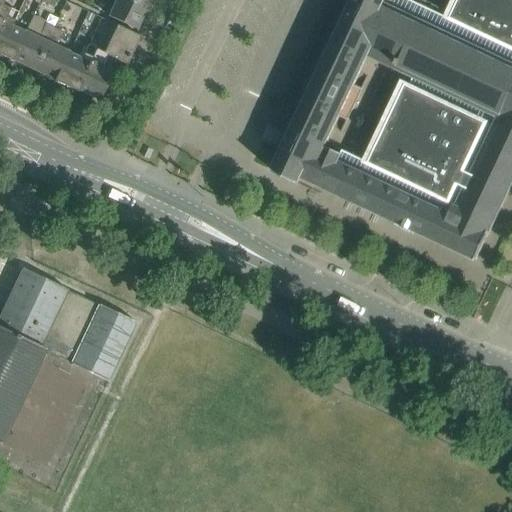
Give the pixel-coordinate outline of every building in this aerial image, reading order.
[(147,7),(133,0),(112,0),(115,1),(108,15),(137,29),(147,7)] [(511,183),(511,63),(390,6),(392,0),(352,0),(272,171),(298,183),(301,177),(398,223),(398,224),(401,226),(411,230),(415,232),(415,231),(476,259),(511,183)] [(0,55),(11,60),(25,31),(24,30),(24,31),(11,25),(17,11),(1,3),(0,5),(0,4),(0,55)] [(33,70),(53,27),(44,22),(38,37),(25,31),(11,60),(12,61),(12,60),(33,70)] [(103,52),(103,53),(115,59),(115,60),(118,61),(126,65),(140,35),(117,25),(107,45),(104,53),(103,52)] [(69,51),(69,52),(69,51),(55,44),(61,30),(53,27),(33,70),(54,80),(55,80),(69,51)] [(99,101),(113,72),(110,71),(115,60),(115,59),(103,53),(103,52),(102,52),(96,64),(90,62),(96,49),(87,45),(81,57),(69,52),(69,51),(55,80),(54,80),(53,81),(77,92),(78,91),(99,101)] [(127,340),(135,322),(99,305),(98,307),(66,292),(67,290),(22,268),(13,287),(0,315),(0,444),(1,445),(46,350),(72,363),(71,365),(108,382),(127,340)]
